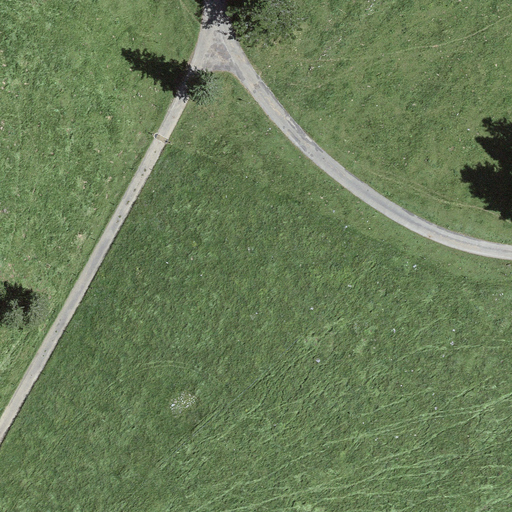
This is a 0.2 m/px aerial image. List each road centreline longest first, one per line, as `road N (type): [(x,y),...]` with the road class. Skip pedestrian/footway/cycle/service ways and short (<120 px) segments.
road 1 (track): [(212,0),(182,100),(0,433)]
road 2 (track): [(214,0),(256,87),(312,151),(412,222),(454,241),(511,252)]
